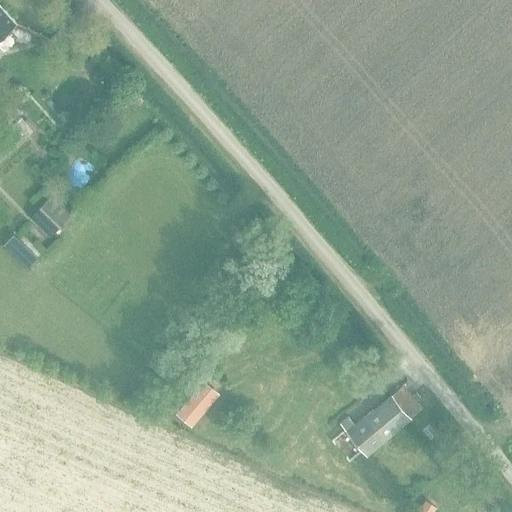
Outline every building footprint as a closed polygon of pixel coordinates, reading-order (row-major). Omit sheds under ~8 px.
[(0,40),(17,23),(0,4),(0,40)] [(0,109),(0,123),(5,128),(20,113),(8,101),(0,109)] [(53,233),(56,236),(73,219),(70,216),(79,207),(59,187),(28,218),(49,238),(53,233)] [(290,319),(307,339),(321,326),(304,306),(290,319)] [(191,426),(218,394),(210,388),(203,382),(176,413),(191,426)] [(414,393),(408,398),(399,388),(356,424),(349,416),(337,426),(366,460),(419,414),(413,407),(421,401),(414,393)] [(416,511),(433,511),(436,507),(424,500),(416,511)]
